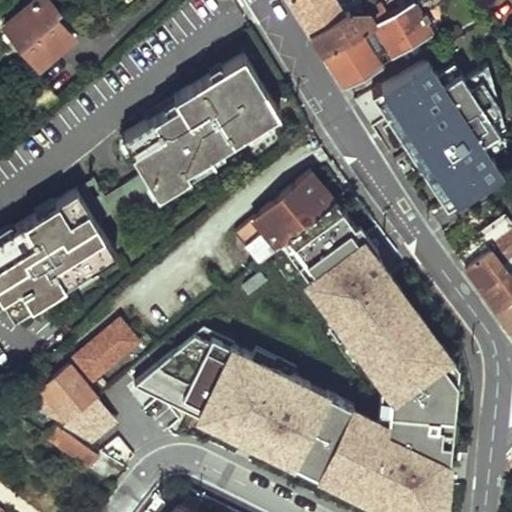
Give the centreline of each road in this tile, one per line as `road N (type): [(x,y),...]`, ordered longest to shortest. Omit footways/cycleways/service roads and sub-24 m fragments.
road 1 (tertiary): [(500,361),(267,0)]
road 2 (residential): [(109,511),(165,452),(188,452),(302,511)]
